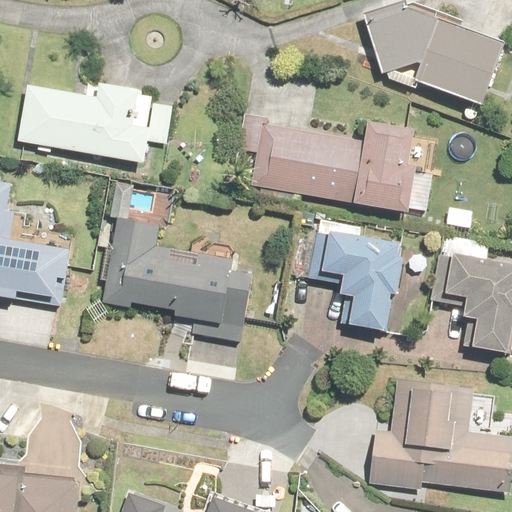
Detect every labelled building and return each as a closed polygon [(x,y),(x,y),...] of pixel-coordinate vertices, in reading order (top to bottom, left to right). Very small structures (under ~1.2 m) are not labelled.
[(499,41),(461,27),(410,9),(408,3),(367,15),(377,49),(380,59),(384,74),(387,72),(390,78),(418,88),(420,82),(484,105),(489,92),(491,86),(504,50),(507,44),(499,41)] [(143,90),(110,85),(102,83),(101,87),(99,98),(73,94),(30,85),(20,140),(146,162),(150,141),(155,142),(168,144),(168,143),(169,138),(174,107),(157,104),(152,128),(137,125),(141,99),(143,90)] [(369,143),(350,140),(269,126),(270,118),(247,114),(241,149),(258,152),(252,184),(412,212),(413,208),(428,210),(434,175),(430,174),(420,172),(420,166),(412,165),(417,138),(419,129),(373,122),(369,143)] [(9,211),(10,201),(13,184),(0,182),(0,295),(48,302),(62,305),(65,288),(66,278),(68,278),(68,275),(73,250),(12,240),(16,212),(9,211)] [(128,217),(133,189),(118,186),(112,215),(120,217),(113,247),(108,245),(101,281),(107,282),(103,301),(132,307),(134,301),(178,310),(178,315),(196,319),(193,331),(242,341),(257,274),(235,269),(237,257),(231,247),(223,245),(218,249),(216,255),(204,253),(201,266),(190,264),(170,260),(173,248),(157,245),(162,225),(128,217)] [(477,214),(451,209),(448,227),(474,232),(477,214)] [(313,226),(315,213),(304,211),(301,224),(313,226)] [(404,244),(334,230),(333,236),(318,233),(309,277),(346,284),(344,294),(359,296),(353,325),(388,331),(395,293),(401,295),(408,258),(402,256),(404,244)] [(511,264),(465,255),(458,254),(457,260),(442,256),(433,301),(470,307),(468,317),(482,320),(477,348),(511,354),(511,264)] [(471,432),(472,421),(476,389),(399,381),(394,421),(393,431),(377,429),(371,482),(423,488),(424,482),(511,491),(511,436),(500,435),(471,432)] [(0,511),(80,511),(82,498),(84,482),(27,477),(27,468),(0,464),(0,511)] [(162,511),(165,506),(131,493),(128,502),(124,511),(260,511),(255,510),(216,495),(209,511),(162,511)] [(292,503),(285,502),(284,509),(291,511),(292,503)]
